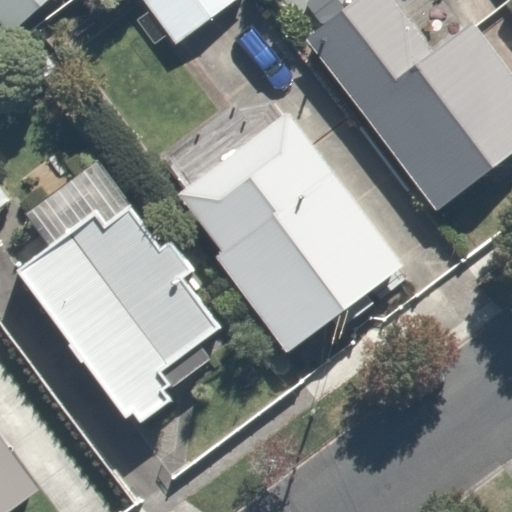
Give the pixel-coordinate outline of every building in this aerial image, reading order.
[(0,0),(0,15),(17,0),(0,0)] [(145,0),(177,40),(226,0),(145,0)] [(398,0),(330,0),(297,24),(424,202),(511,139),(511,58),(473,4),(425,38),(398,0)] [(377,298),(369,287),(403,263),(318,139),(198,222),(283,346),(333,311),(341,322),(377,298)] [(128,184),(16,264),(125,417),(237,337),(128,184)] [(0,508),(35,483),(0,435),(0,508)]
